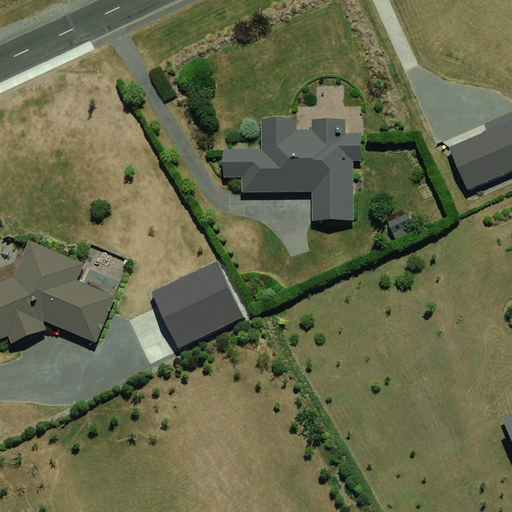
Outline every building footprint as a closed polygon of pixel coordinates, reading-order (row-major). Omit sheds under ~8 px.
[(511,132),(505,119),(443,149),(466,194),(511,171),(511,132)] [(347,123),(216,130),(218,181),(239,179),(239,196),(309,193),(310,228),(352,226),(347,123)] [(411,210),(387,224),(397,242),(421,229),(411,210)] [(0,283),(0,369),(1,370),(28,314),(94,345),(117,297),(78,279),(86,262),(37,239),(12,290),(0,283)] [(217,261),(147,295),(174,351),(244,317),(217,261)]
